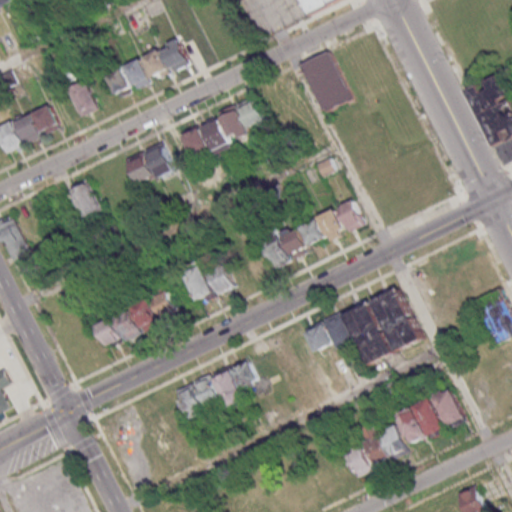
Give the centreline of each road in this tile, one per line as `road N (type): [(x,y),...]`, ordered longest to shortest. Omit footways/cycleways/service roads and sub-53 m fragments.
road 1 (tertiary): [(492,200),(70,414)]
road 2 (residential): [(394,0),(0,190)]
road 3 (residential): [(492,200),(394,0)]
road 4 (residential): [(511,436),(359,511)]
road 5 (tertiary): [(70,414),(0,274)]
